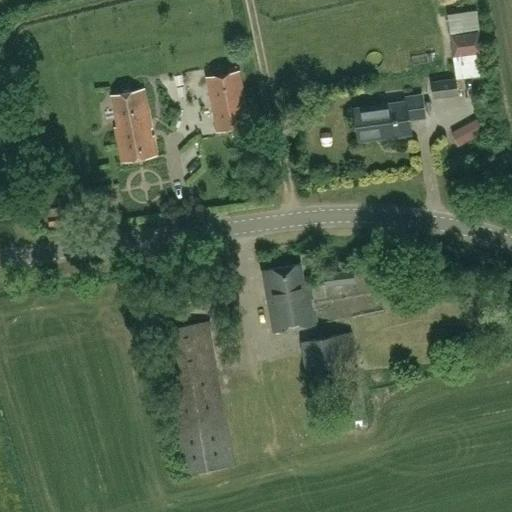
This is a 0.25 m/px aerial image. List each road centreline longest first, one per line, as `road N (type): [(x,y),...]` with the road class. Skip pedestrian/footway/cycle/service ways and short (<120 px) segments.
road 1 (tertiary): [(511,241),(441,224),(336,216),(0,260)]
road 2 (unknown): [(296,218),(252,0)]
